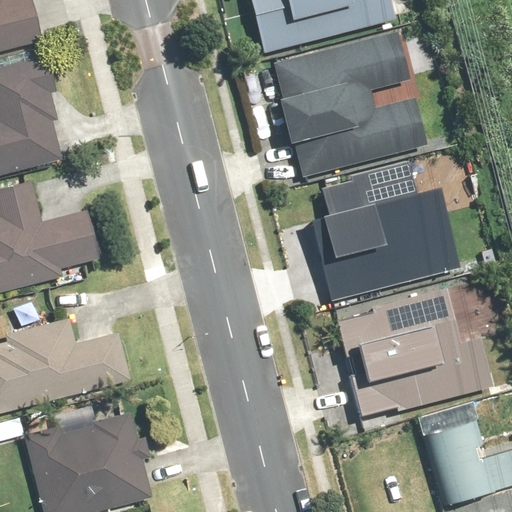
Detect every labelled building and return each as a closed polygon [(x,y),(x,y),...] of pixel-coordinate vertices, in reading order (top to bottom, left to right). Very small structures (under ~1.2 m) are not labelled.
[(0,0),(0,48),(32,39),(21,0),(0,0)] [(245,0),(261,56),(393,20),(387,0),(245,0)] [(397,33),(271,63),(280,98),(270,100),(281,146),(293,143),(301,178),(425,149),(413,99),(374,108),(369,90),(409,80),(397,33)] [(0,176),(58,159),(48,124),(54,122),(47,95),(54,93),(43,54),(0,66),(0,176)] [(404,163),(317,186),(324,215),(306,219),(327,302),(457,269),(436,186),(412,193),(404,163)] [(0,293),(56,279),(54,272),(104,259),(91,208),(40,221),(29,179),(0,186),(0,293)] [(449,289),(327,317),(351,422),(385,415),(387,422),(493,399),(479,336),(461,340),(449,289)] [(11,333),(0,336),(0,413),(127,379),(115,332),(74,344),(66,317),(33,327),(30,316),(8,322),(11,333)] [(51,426),(20,434),(39,511),(100,511),(145,500),(135,462),(150,457),(145,437),(135,439),(128,413),(105,420),(99,396),(46,409),(51,426)] [(476,420),(420,438),(443,508),(511,484),(511,454),(511,451),(473,463),(468,448),(484,443),(476,420)] [(0,502),(2,503),(5,504),(7,504),(10,503),(12,503),(15,501),(16,500),(18,498),(20,495),(20,493),(21,490),(21,487),(20,485),(19,482),(18,480),(16,478),(15,477),(12,475),(10,475),(7,474),(5,474),(2,474),(0,474),(0,502)]
